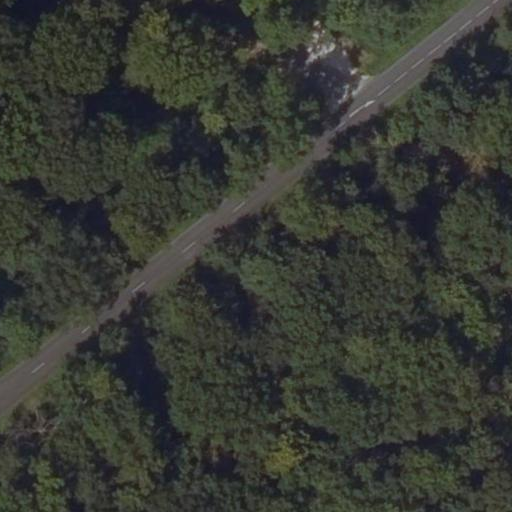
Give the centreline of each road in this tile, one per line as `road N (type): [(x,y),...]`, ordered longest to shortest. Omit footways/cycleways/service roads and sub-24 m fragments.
road 1 (tertiary): [(0,402),(500,0)]
road 2 (track): [(365,108),(144,0)]
